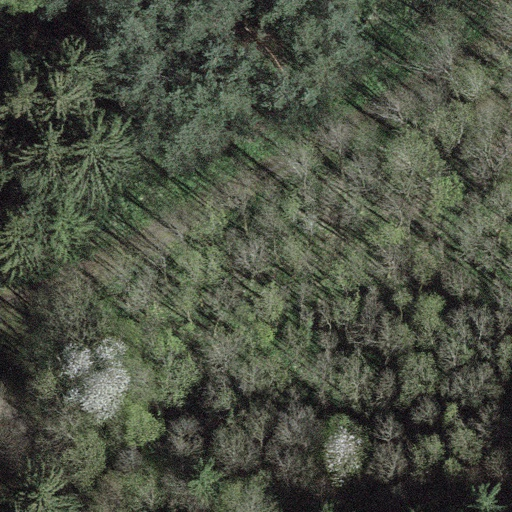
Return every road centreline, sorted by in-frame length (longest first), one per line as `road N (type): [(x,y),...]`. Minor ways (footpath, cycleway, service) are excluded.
road 1 (track): [(511,32),(0,324)]
road 2 (track): [(78,511),(0,406)]
